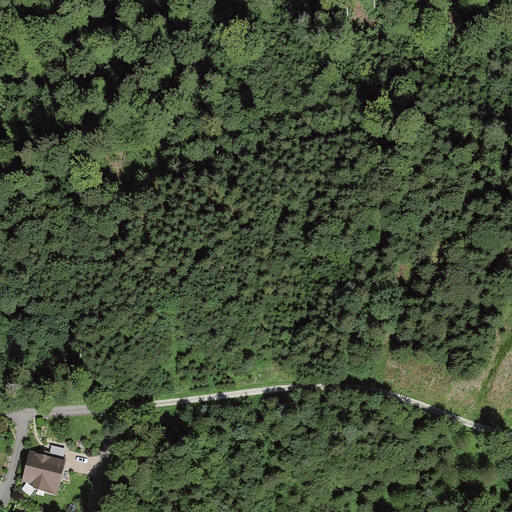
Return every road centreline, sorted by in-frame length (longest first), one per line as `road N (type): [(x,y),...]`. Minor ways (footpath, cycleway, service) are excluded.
road 1 (track): [(511,436),(358,388),(168,402)]
road 2 (residential): [(168,402),(0,411)]
road 3 (track): [(154,146),(57,137),(0,145)]
